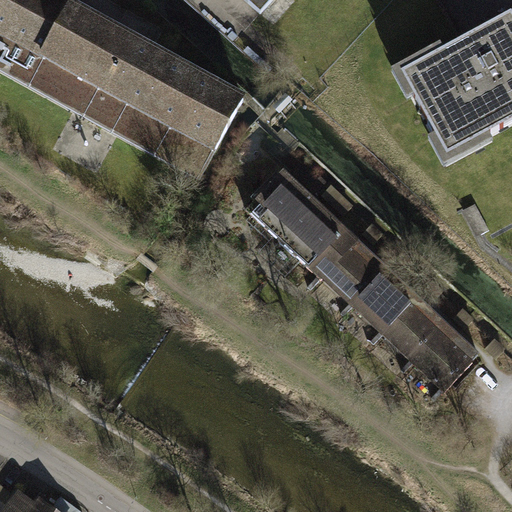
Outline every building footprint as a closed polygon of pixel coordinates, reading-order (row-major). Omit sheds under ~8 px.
[(0,0),(0,71),(200,180),(243,101),(57,0),(0,0)] [(273,0),(244,0),(261,15),(273,0)] [(446,160),(511,124),(511,19),(511,18),(495,27),(401,77),(446,160)] [(79,121),(65,152),(99,166),(113,136),(79,121)] [(266,233),(326,288),(360,252),(301,196),(266,233)] [(326,288),(356,317),(390,280),(360,252),(326,288)] [(356,317),(386,345),(420,308),(390,280),(356,317)] [(386,345),(416,373),(450,337),(420,308),(386,345)] [(416,373),(446,401),(480,365),(450,337),(416,373)] [(71,511),(70,511),(69,511),(59,511),(47,502),(39,511),(71,511)]
